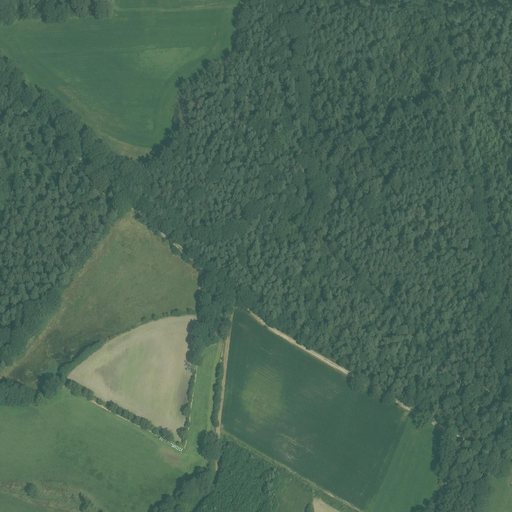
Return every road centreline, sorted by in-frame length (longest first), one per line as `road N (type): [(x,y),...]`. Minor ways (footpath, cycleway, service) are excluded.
road 1 (track): [(0,91),(262,321),(498,461)]
road 2 (track): [(511,391),(430,0)]
